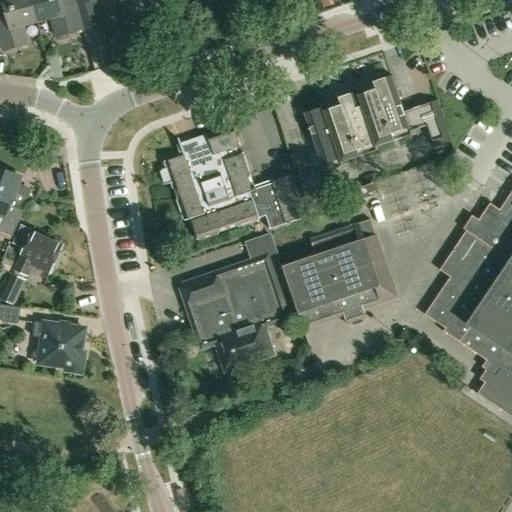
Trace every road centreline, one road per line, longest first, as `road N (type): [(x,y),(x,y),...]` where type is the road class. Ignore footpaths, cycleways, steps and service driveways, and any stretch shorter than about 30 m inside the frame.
road 1 (unclassified): [(163,511),(87,169),(100,122)]
road 2 (unclassified): [(100,122),(124,94),(400,0)]
